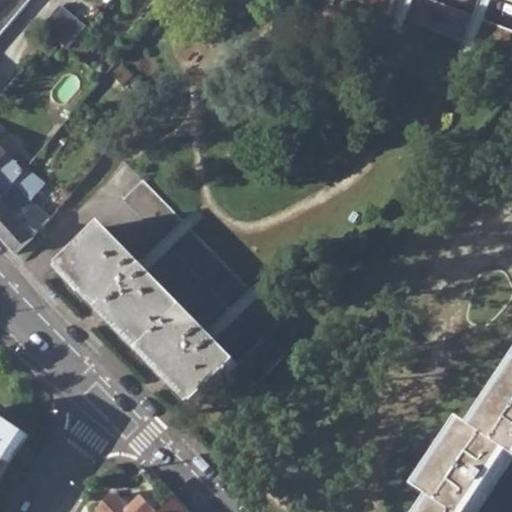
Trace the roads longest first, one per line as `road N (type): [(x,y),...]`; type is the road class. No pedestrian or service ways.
road 1 (tertiary): [(0,294),(107,406)]
road 2 (tertiary): [(107,406),(215,511)]
road 3 (residential): [(107,406),(38,511)]
